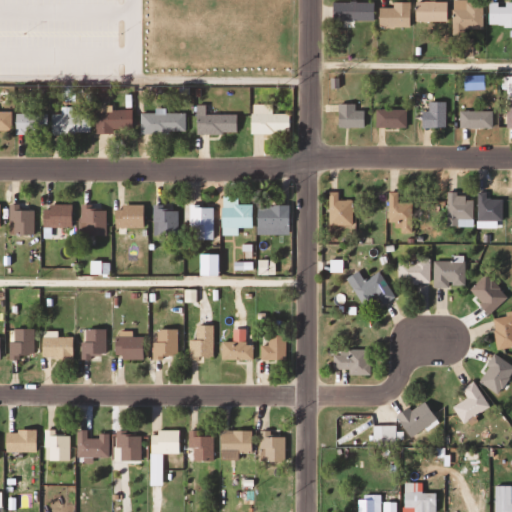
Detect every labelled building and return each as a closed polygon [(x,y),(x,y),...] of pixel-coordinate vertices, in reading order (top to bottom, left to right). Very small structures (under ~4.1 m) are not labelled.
[(370,19),(370,0),(329,0),(329,19),(370,19)] [(406,26),(406,0),(389,0),(389,5),(375,5),(375,26),(406,26)] [(443,0),(412,0),(412,21),(443,21),(443,0)] [(479,0),(449,0),(449,28),(479,28),(479,0)] [(511,26),(511,1),(485,1),(485,26),(511,26)] [(467,89),(487,89),(487,74),(467,75),(467,89)] [(511,75),(499,75),(499,86),(503,86),(504,127),(511,127),(511,75)] [(443,101),(425,101),(425,110),(419,110),(419,127),(443,127),(443,101)] [(361,127),(361,103),(335,103),(335,127),(361,127)] [(193,133),(233,133),(233,113),(202,113),(202,104),(193,104),(193,133)] [(247,106),(247,132),(285,132),(285,113),(268,113),(268,106),(247,106)] [(92,131),(129,131),(129,107),(92,107),(92,131)] [(49,108),(49,134),(87,134),(87,108),(49,108)] [(403,108),(372,108),(372,127),(403,127),(403,108)] [(457,109),(457,127),(490,127),(490,109),(457,109)] [(8,110),(0,110),(0,132),(8,132),(8,110)] [(13,112),(13,134),(43,134),(43,112),(13,112)] [(137,132),(182,132),(182,112),(137,112),(137,132)] [(326,190),(326,225),(349,225),(349,199),(336,199),(336,190),(326,190)] [(499,220),(499,198),(487,198),(487,191),(474,191),(474,220),(499,220)] [(438,192),(416,192),(416,222),(438,222),(438,192)] [(455,218),(469,218),(469,200),(461,200),(461,192),(444,192),(444,225),(455,225),(455,218)] [(386,193),(386,223),(395,223),(395,232),(409,232),(409,193),(386,193)] [(219,235),(235,235),(235,227),(249,227),(249,202),(236,202),(236,195),(219,195),(219,235)] [(378,199),(356,199),(356,230),(378,230),(378,199)] [(40,226),(49,226),(49,234),(68,234),(68,204),(40,204),(40,226)] [(77,204),(77,235),(103,235),(103,204),(77,204)] [(140,227),(140,204),(112,204),(112,227),(140,227)] [(175,234),(175,204),(150,204),(150,234),(175,234)] [(285,204),(254,204),(254,234),(285,234),(285,204)] [(186,239),(210,239),(210,205),(186,205),(186,239)] [(30,234),(30,206),(8,206),(8,234),(30,234)] [(221,274),(222,253),(203,252),(203,274),(221,274)] [(345,258),(332,258),(332,271),(345,271),(345,258)] [(255,274),(271,274),(271,260),(255,260),(255,274)] [(255,268),(255,261),(236,261),(236,269),(255,268)] [(426,284),(426,261),(394,261),(394,284),(426,284)] [(430,261),(430,286),(462,286),(462,261),(430,261)] [(348,284),(359,304),(386,289),(375,269),(348,284)] [(510,296),(488,273),(470,289),(492,313),(510,296)] [(199,288),(187,288),(187,301),(199,301),(199,288)] [(497,349),(511,344),(511,322),(508,310),(487,317),(497,349)] [(186,339),(186,357),(210,357),(210,324),(193,324),(193,339),(186,339)] [(6,328),(6,357),(30,357),(30,328),(6,328)] [(79,354),(103,354),(103,328),(79,328),(79,354)] [(151,357),(174,357),(174,328),(151,328),(151,357)] [(69,358),(69,336),(54,336),(54,331),(38,331),(38,358),(69,358)] [(139,358),(139,335),(128,335),(128,331),(112,331),(112,358),(139,358)] [(257,359),(283,359),(283,334),(265,334),(265,345),(257,345),(257,359)] [(218,359),(249,359),(249,340),(218,340),(218,359)] [(345,373),(367,373),(367,348),(330,348),(330,368),(345,368),(345,373)] [(480,380),(500,393),(511,375),(511,362),(498,353),(480,380)] [(460,423),(486,406),(469,380),(457,388),(463,397),(449,406),(460,423)] [(407,436),(433,419),(420,400),(394,417),(407,436)] [(393,425),(370,425),(370,441),(393,441),(393,425)] [(2,451),(33,451),(33,429),(2,429),(2,451)] [(66,460),(66,429),(43,429),(43,460),(66,460)] [(94,432),(94,438),(84,438),(84,429),(74,429),(74,457),(106,457),(106,432),(94,432)] [(176,429),(147,429),(147,485),(159,485),(159,453),(176,453),(176,429)] [(249,429),(218,429),(218,457),(249,457),(249,429)] [(210,460),(210,430),(186,430),(186,460),(210,460)] [(113,460),(137,460),(137,431),(113,431),(113,460)] [(282,460),(282,431),(257,431),(257,460),(282,460)] [(491,511),(511,511),(511,502),(508,502),(508,484),(491,484),(491,511)] [(410,511),(433,511),(433,491),(400,491),(400,507),(410,507),(410,511)] [(378,511),(378,494),(356,494),(356,511),(378,511)] [(399,511),(399,501),(385,501),(385,511),(399,511)]
